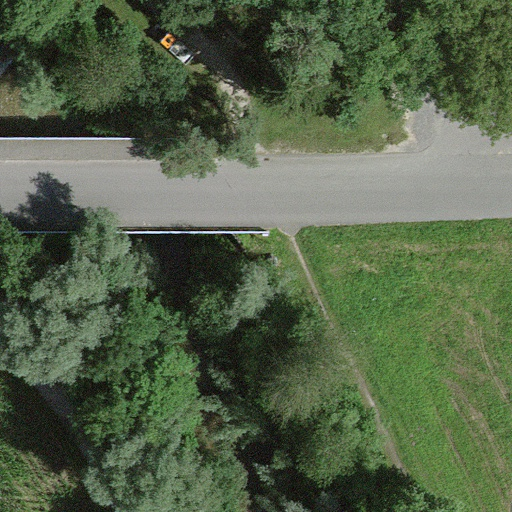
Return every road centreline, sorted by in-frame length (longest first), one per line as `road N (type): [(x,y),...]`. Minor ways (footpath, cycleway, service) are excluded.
road 1 (unclassified): [(511,194),(0,186)]
road 2 (track): [(129,511),(93,439),(0,325)]
road 3 (track): [(432,0),(496,193)]
